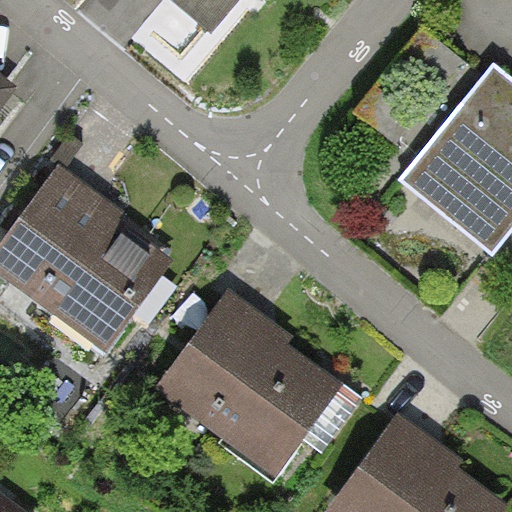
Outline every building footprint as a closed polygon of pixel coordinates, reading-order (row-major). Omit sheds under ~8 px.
[(246,0),(157,0),(209,44),(246,0)] [(0,109),(12,95),(0,84),(0,109)] [(489,270),(511,244),(511,97),(488,87),(398,191),(489,270)] [(0,247),(0,283),(95,353),(168,255),(55,173),(0,247)] [(149,397),(262,481),(337,382),(224,298),(149,397)] [(325,511),(496,511),(499,508),(386,427),(325,511)]
